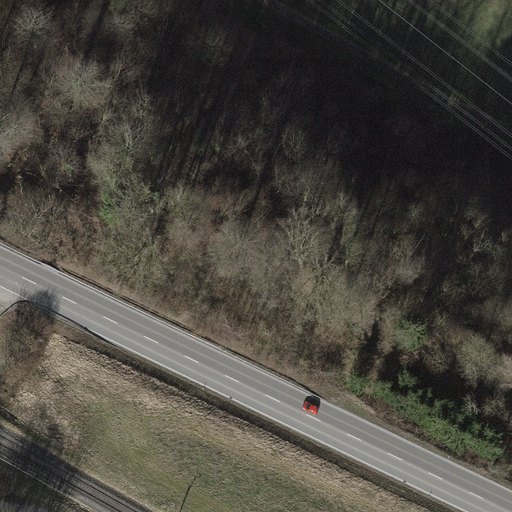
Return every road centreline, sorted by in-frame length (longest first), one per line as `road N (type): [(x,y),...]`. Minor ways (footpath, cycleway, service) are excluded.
road 1 (primary): [(0,265),(505,511)]
road 2 (track): [(261,0),(511,131)]
